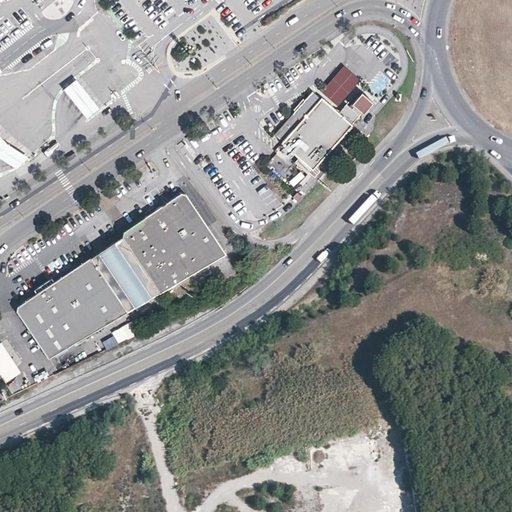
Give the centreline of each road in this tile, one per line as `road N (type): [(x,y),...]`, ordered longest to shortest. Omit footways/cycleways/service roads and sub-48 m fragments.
road 1 (unclassified): [(0,243),(347,11),(396,10),(432,38)]
road 2 (primary): [(0,436),(236,323),(290,283),(380,179)]
road 3 (unclassified): [(330,0),(0,217)]
road 4 (primary): [(435,61),(380,179)]
